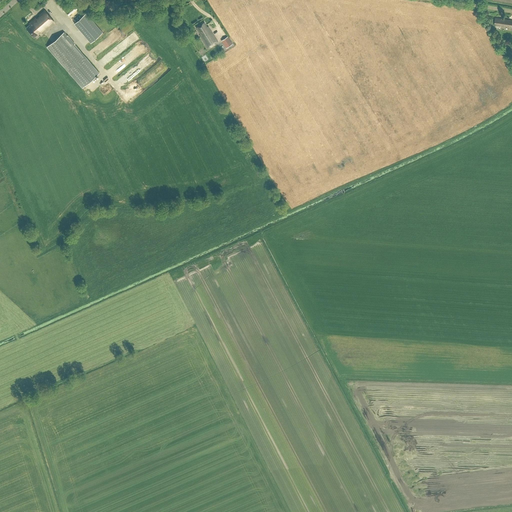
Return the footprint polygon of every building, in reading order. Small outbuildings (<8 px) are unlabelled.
[(54,20),(45,10),(29,23),(30,24),(26,27),(34,37),(38,34),(39,34),(54,20)] [(86,13),(74,23),(78,27),(89,17),(86,13)] [(204,22),(196,27),(200,34),(208,48),(218,42),(208,26),(208,27),(204,22)] [(64,32),(47,46),(82,87),(99,73),(74,44),(75,43),(67,35),(67,36),(64,32)] [(221,40),(226,47),(232,43),(227,36),(221,40)] [(106,50),(114,44),(109,38),(101,44),(106,50)] [(100,44),(92,52),(98,58),(106,51),(100,44)]
